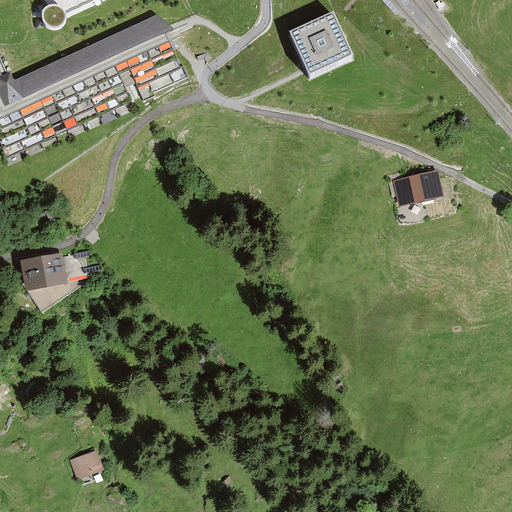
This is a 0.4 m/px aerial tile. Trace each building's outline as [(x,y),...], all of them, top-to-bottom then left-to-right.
[(47,26),(51,28),(57,28),(60,26),(64,23),(66,20),(66,15),(65,11),(90,0),(45,0),(48,5),(45,8),(43,11),(42,16),(42,19),(45,22),(47,26)] [(1,77),(0,77),(0,143),(7,159),(185,79),(157,17),(14,82),(10,73),(1,77)] [(334,19),(292,37),(311,80),(353,61),(334,19)] [(437,174),(396,182),(401,206),(442,197),(437,174)] [(53,256),(15,262),(20,290),(58,284),(53,256)] [(8,383),(0,387),(0,397),(13,391),(8,383)] [(68,460),(75,478),(98,469),(91,451),(68,460)]
